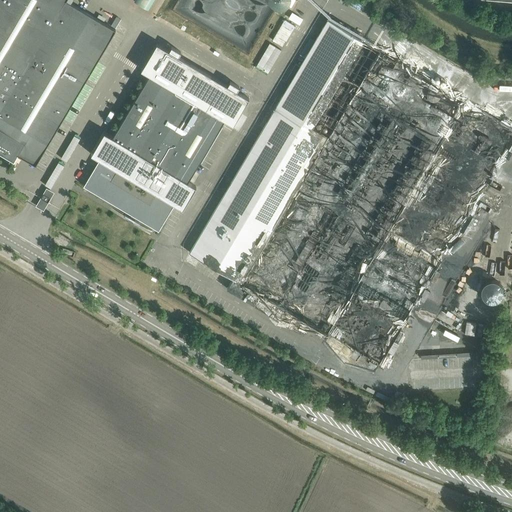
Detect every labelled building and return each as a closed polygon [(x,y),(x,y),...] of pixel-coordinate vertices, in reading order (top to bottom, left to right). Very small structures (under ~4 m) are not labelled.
[(36,163),(116,29),(66,0),(0,0),(0,149),(15,158),(13,160),(14,161),(19,154),(36,164),(37,164),(36,163)] [(136,0),(134,4),(148,12),(154,0),(136,0)] [(395,338),(511,140),(511,127),(449,91),(453,83),(435,72),(430,80),(328,19),(282,97),(277,105),(190,251),(233,277),(227,288),(300,331),(306,321),(380,364),(385,355),(395,338)] [(101,157),(83,185),(84,186),(86,183),(133,212),(131,216),(125,213),(125,214),(139,223),(140,222),(135,219),(138,214),(160,227),(158,230),(159,230),(176,201),(185,206),(197,186),(188,181),(225,118),(234,124),(249,97),(240,91),(242,87),(231,80),(228,84),(180,56),(183,51),(172,45),(169,49),(157,42),(141,69),(150,74),(113,136),(105,131),(92,152),(101,157)] [(48,202),(51,197),(50,197),(52,194),(46,190),(44,193),(41,198),(42,198),(38,204),(44,208),(48,201),(48,202)] [(395,338),(385,355),(389,358),(399,340),(395,338)]
